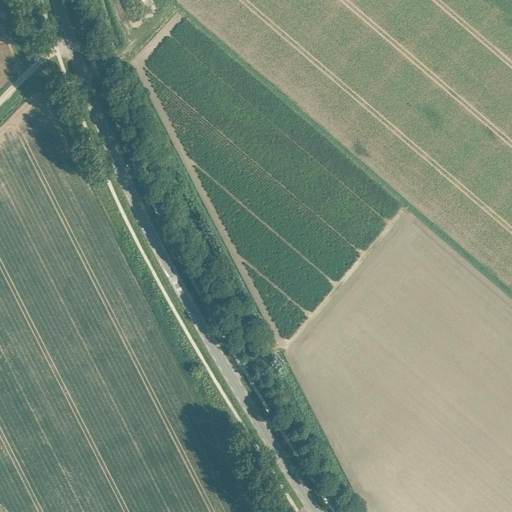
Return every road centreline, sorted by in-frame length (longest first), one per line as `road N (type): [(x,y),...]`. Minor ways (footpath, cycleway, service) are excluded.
road 1 (secondary): [(316,511),(225,378),(78,86),(47,0)]
road 2 (track): [(0,103),(50,54),(82,51),(109,61),(162,15)]
